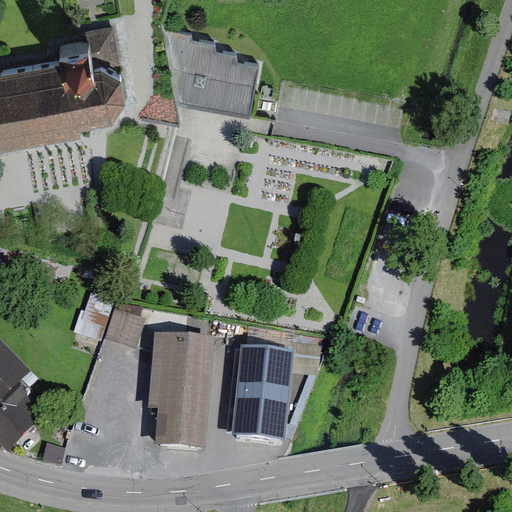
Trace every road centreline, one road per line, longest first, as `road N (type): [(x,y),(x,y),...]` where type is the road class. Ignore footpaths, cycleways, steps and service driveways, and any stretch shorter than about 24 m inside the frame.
road 1 (residential): [(400,456),(426,288),(511,20)]
road 2 (tertiary): [(0,468),(135,493),(234,484)]
road 3 (tertiary): [(234,484),(369,462)]
